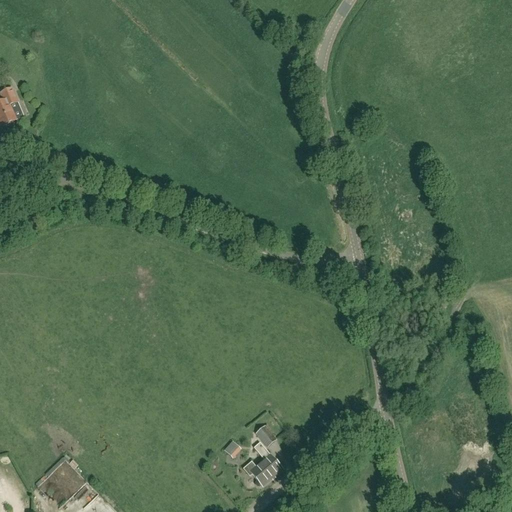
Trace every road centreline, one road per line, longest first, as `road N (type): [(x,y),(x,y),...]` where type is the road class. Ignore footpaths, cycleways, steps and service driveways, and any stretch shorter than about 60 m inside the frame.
road 1 (unclassified): [(357,257),(275,254),(0,160)]
road 2 (tertiary): [(357,257),(318,95),(326,44),(350,0)]
road 3 (unclassified): [(252,511),(364,421),(385,414)]
road 4 (tertiary): [(385,414),(357,257)]
